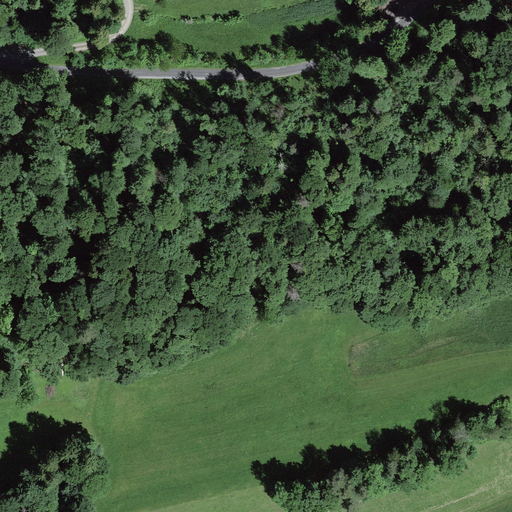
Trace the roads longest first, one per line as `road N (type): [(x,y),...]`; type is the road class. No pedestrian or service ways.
road 1 (unclassified): [(0,63),(62,71),(291,70),(376,42),(427,0)]
road 2 (track): [(5,64),(109,40),(124,26),(126,0)]
